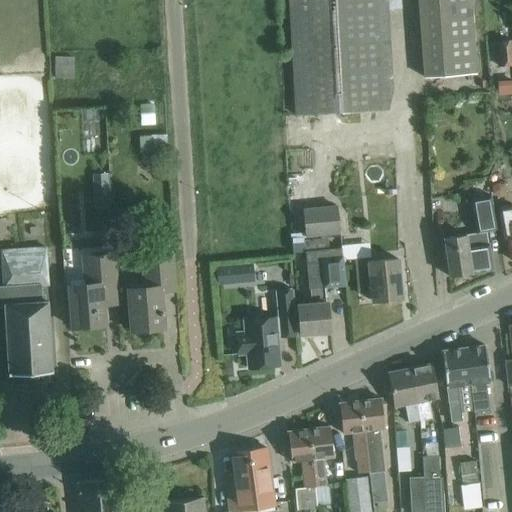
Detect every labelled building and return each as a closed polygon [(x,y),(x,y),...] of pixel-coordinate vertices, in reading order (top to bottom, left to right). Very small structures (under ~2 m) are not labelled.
[(381,0),(289,0),(296,115),(387,110),(381,0)] [(474,0),(421,0),(427,77),(479,73),(474,0)] [(511,38),(499,40),(502,66),(511,64),(511,38)] [(73,78),(73,55),(57,55),(57,78),(73,78)] [(166,135),(140,137),(141,153),(167,151),(166,135)] [(93,191),(109,190),(108,173),(92,175),(93,191)] [(493,198),(507,196),(505,181),(491,183),(493,198)] [(444,238),(446,257),(450,277),(492,270),(486,232),(497,230),(493,210),(491,196),(471,199),(476,233),(466,235),(444,238)] [(498,208),(499,220),(503,240),(506,239),(510,259),(511,259),(511,217),(510,205),(498,208)] [(340,233),(337,207),(302,210),(305,236),(340,233)] [(311,304),(298,305),(299,315),(301,335),(330,332),(327,302),(325,303),(324,288),(345,286),(343,266),(341,248),(327,249),(326,237),(304,239),(305,251),(309,288),(310,288),(311,304)] [(145,288),(128,289),(130,311),(132,331),(164,328),(161,291),(174,290),(174,291),(175,291),(175,290),(174,270),(172,258),(174,257),(172,241),(161,242),(162,258),(142,260),(145,288)] [(48,285),(46,247),(1,250),(3,287),(0,286),(0,305),(4,305),(9,375),(23,374),(24,384),(38,382),(38,373),(52,372),(48,301),(44,301),(44,295),(40,296),(40,286),(48,285)] [(114,254),(103,255),(83,257),(86,285),(69,286),(73,328),(105,325),(102,289),(116,288),(115,268),(114,254)] [(369,257),(354,259),(358,292),(371,291),(372,302),(401,299),(397,258),(370,261),(369,257)] [(229,267),(216,268),(217,284),(230,283),(229,267)] [(279,317),(244,320),(245,332),(237,333),(239,354),(247,353),(248,368),(280,365),(277,337),(296,335),(292,291),(277,292),(279,317)] [(485,345),(466,348),(470,383),(471,391),(474,412),(489,410),(485,381),(492,380),(491,371),(488,371),(487,365),(485,345)] [(470,383),(466,348),(442,351),(451,417),(460,415),(456,385),(470,383),(471,391),(470,383)] [(410,368),(420,420),(432,418),(428,399),(437,398),(436,383),(432,364),(410,368)] [(420,420),(410,368),(388,373),(391,392),(395,406),(404,404),(408,423),(420,420)] [(381,398),(360,401),(368,472),(384,470),(379,429),(384,428),(381,398)] [(368,472),(360,401),(339,403),(341,423),(342,433),(352,432),(356,460),(358,473),(368,472)] [(330,426),(308,429),(315,487),(326,486),(323,458),(333,457),(332,446),(330,426)] [(315,487),(308,429),(288,431),(290,451),(291,461),(301,460),(304,487),(295,489),(297,509),(306,508),(317,507),(315,487)] [(460,446),(459,429),(445,430),(446,447),(460,446)] [(397,447),(399,471),(412,470),(409,446),(397,447)] [(249,450),(256,508),(274,505),(269,467),(267,448),(249,450)] [(256,508),(249,450),(230,453),(233,473),(226,474),(227,485),(231,511),(238,510),(256,508)] [(422,458),(423,476),(424,511),(443,511),(441,457),(422,458)] [(483,506),(477,463),(461,466),(467,508),(483,506)] [(385,484),(384,470),(368,472),(370,486),(385,484)] [(409,477),(410,511),(424,511),(423,476),(409,477)] [(349,511),(370,511),(366,477),(346,479),(349,511)] [(121,511),(118,478),(76,482),(78,511),(121,511)] [(205,511),(204,496),(161,501),(161,511),(205,511)]
